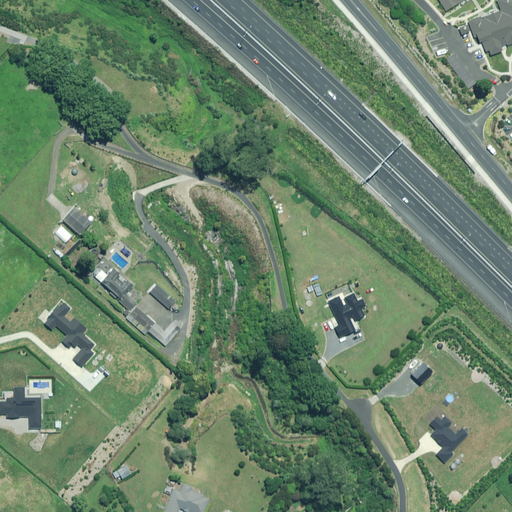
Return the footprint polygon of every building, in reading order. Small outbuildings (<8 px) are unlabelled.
[(438,0),(434,2),(443,17),(471,0),(438,0)] [(511,0),(499,0),(498,1),(501,10),(471,20),(476,35),(481,34),(486,48),(491,47),(492,50),(499,48),(497,43),(511,37),(511,0)] [(93,224),(75,207),(62,221),(81,237),(93,224)] [(130,290),(134,285),(109,262),(95,278),(117,298),(116,300),(132,314),(127,319),(145,335),(148,332),(166,348),(179,333),(130,290)] [(121,475),(118,468),(112,472),(116,478),(121,475)] [(204,511),(209,499),(204,497),(205,496),(191,491),(192,488),(183,485),(180,493),(174,490),(165,511),(179,511),(180,509),(184,511),(183,511),(184,511),(204,511)] [(228,493),(218,489),(215,499),(224,503),(228,493)] [(321,495),(301,511),(328,511),(332,508),(321,495)]
